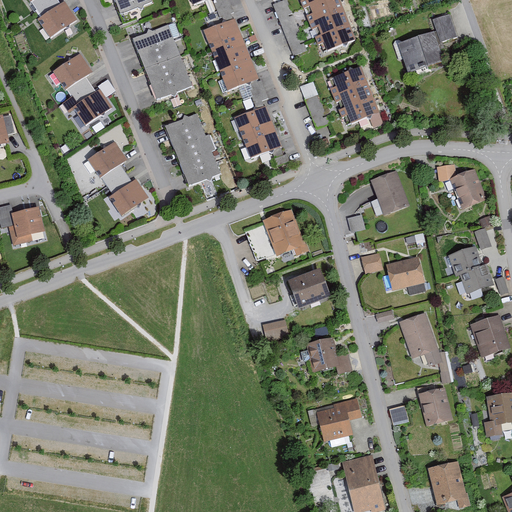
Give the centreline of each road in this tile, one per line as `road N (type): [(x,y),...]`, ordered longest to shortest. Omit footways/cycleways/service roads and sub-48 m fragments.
road 1 (residential): [(319,180),(408,511)]
road 2 (residential): [(0,300),(319,180)]
road 3 (residential): [(90,0),(165,183)]
road 4 (residential): [(251,0),(319,180)]
road 5 (residential): [(319,180),(420,145),(500,152)]
